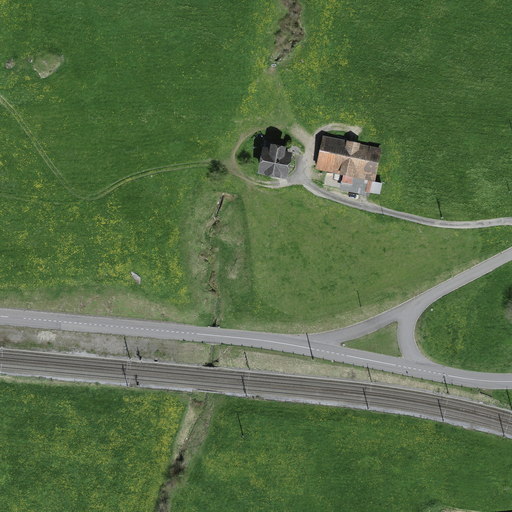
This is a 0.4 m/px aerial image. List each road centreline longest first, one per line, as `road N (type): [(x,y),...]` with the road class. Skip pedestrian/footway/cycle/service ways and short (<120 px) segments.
road 1 (tertiary): [(305,347),(0,316)]
road 2 (unclassified): [(420,301),(305,347)]
